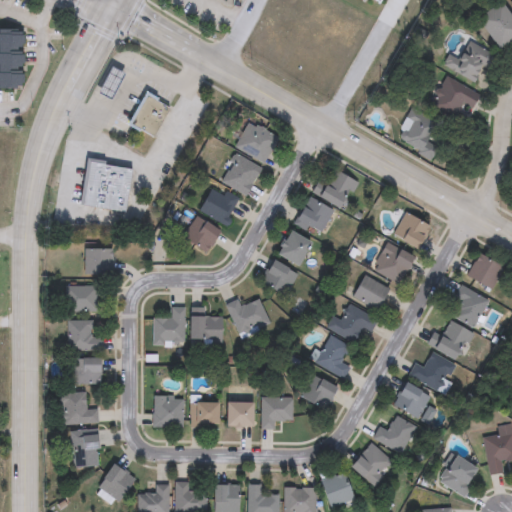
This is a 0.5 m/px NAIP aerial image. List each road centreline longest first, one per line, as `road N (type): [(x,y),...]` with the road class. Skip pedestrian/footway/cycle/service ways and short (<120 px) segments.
road 1 (residential): [(472,215),(329,450),(170,456),(136,440)]
road 2 (tertiary): [(125,10),(511,237)]
road 3 (residential): [(136,440),(132,298),(151,280),(212,278),(232,268),(316,123)]
road 4 (secondary): [(97,28),(49,122),(36,168),(30,327)]
road 5 (secondary): [(27,511),(30,327)]
